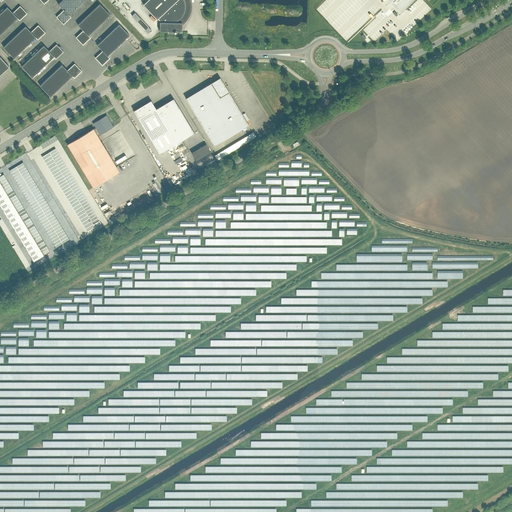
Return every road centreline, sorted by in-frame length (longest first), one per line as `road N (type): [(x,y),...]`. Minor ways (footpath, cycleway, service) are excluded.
road 1 (unclassified): [(0,303),(316,114),(324,97)]
road 2 (tertiary): [(217,53),(151,57),(0,148)]
road 3 (tertiary): [(342,63),(418,53),(511,0)]
road 4 (tertiary): [(488,0),(407,46),(342,52)]
